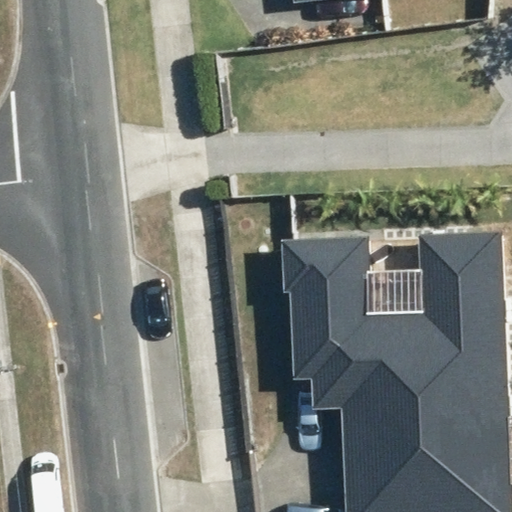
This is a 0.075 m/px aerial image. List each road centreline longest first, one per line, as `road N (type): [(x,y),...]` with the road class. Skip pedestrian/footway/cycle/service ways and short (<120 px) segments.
road 1 (residential): [(89,174),(123,511)]
road 2 (residential): [(69,0),(89,174)]
